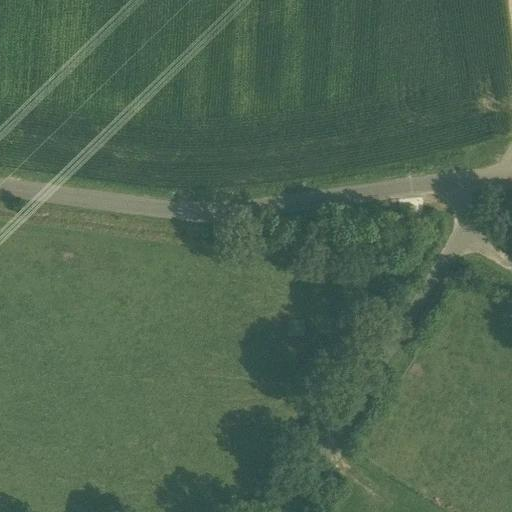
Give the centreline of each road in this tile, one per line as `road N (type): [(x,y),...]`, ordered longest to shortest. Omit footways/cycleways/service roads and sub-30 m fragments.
road 1 (unclassified): [(0,193),(205,216),(494,180)]
road 2 (unclassified): [(287,511),(494,180)]
